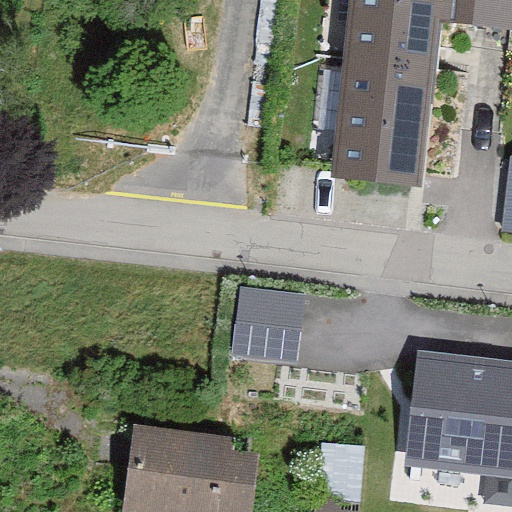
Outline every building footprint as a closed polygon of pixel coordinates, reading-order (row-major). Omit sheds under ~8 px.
[(454,0),(350,0),(331,180),(423,190),(441,22),(452,23),(454,0)] [(511,0),(454,0),(452,23),(511,29),(511,0)] [(511,156),(511,158),(502,232),(511,232),(511,156)] [(234,356),(295,363),(302,298),(241,292),(234,356)] [(511,363),(418,353),(406,468),(511,479),(511,363)] [(225,444),(129,434),(120,511),(245,511),(251,461),(223,458),(225,444)]
